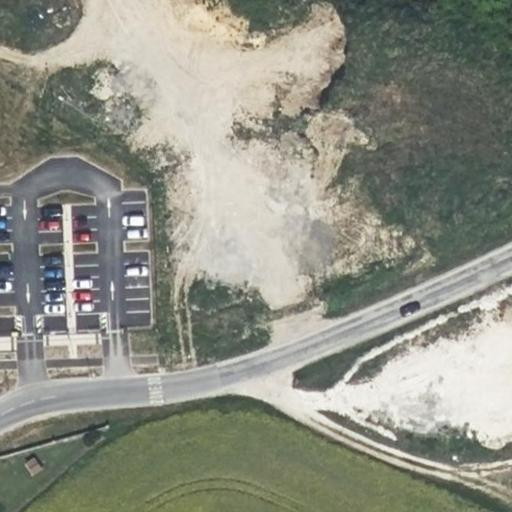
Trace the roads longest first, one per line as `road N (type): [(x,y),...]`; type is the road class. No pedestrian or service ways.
road 1 (unclassified): [(511,258),(246,375),(154,390)]
road 2 (track): [(511,497),(414,467),(331,429),(246,375)]
road 3 (residential): [(0,420),(33,402),(154,390)]
